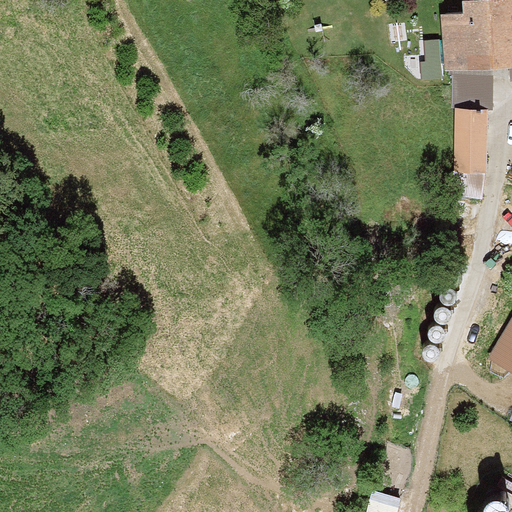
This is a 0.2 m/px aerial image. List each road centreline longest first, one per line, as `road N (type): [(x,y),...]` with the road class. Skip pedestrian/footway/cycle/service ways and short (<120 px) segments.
road 1 (residential): [(511,96),(447,369)]
road 2 (track): [(447,369),(411,511)]
